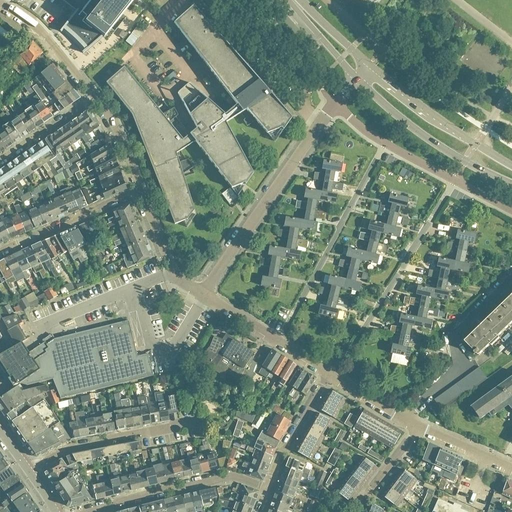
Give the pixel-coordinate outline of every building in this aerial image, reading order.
[(64,0),(69,4),(73,7),(77,9),(61,32),(62,31),(70,38),(75,43),(83,52),(81,53),(82,54),(83,53),(89,59),(93,64),(106,78),(132,55),(110,33),(125,12),(134,0),(64,0)] [(421,8),(425,0),(419,0),(417,5),(421,8)] [(226,122),(246,109),(267,133),(281,128),(283,130),(292,117),(271,93),(267,89),(193,5),(174,23),(237,104),(225,114),(189,83),(177,93),(196,128),(183,139),(124,67),(106,82),(131,114),(174,224),(187,219),(194,210),(176,153),(195,141),(230,187),(231,188),(244,183),(245,185),(253,173),(226,122)] [(137,25),(125,40),(131,45),(144,30),(137,25)] [(29,65),(42,53),(32,41),(29,44),(24,49),(10,67),(14,69),(23,58),(29,65)] [(65,80),(52,64),(38,75),(51,92),(52,93),(53,93),(66,82),(65,80)] [(173,71),(165,78),(170,84),(178,77),(173,71)] [(58,101),(73,90),(66,82),(53,93),(52,93),(52,94),(52,93),(48,97),(50,100),(55,97),(58,101)] [(59,112),(79,98),(73,90),(58,101),(58,102),(56,104),(55,106),(59,112)] [(44,123),(52,117),(41,102),(38,97),(37,95),(33,97),(37,103),(33,106),(44,123)] [(21,107),(22,108),(35,128),(44,123),(33,106),(28,109),(25,105),(21,107)] [(28,133),(35,128),(22,108),(19,110),(22,115),(18,118),(28,133)] [(100,125),(89,109),(81,115),(92,131),(93,133),(98,130),(101,135),(105,132),(100,126),(100,125)] [(13,144),(20,139),(7,119),(4,114),(3,112),(0,114),(0,116),(5,124),(5,123),(6,125),(2,128),(13,144)] [(7,119),(20,139),(28,133),(18,118),(13,121),(7,112),(4,114),(7,119)] [(88,141),(92,139),(88,133),(92,131),(81,115),(77,118),(76,118),(73,120),(88,141)] [(73,120),(71,121),(72,122),(67,125),(67,124),(66,125),(78,141),(82,138),(91,152),(94,150),(91,145),(88,141),(73,120)] [(78,141),(66,125),(62,128),(59,130),(73,150),(75,148),(73,144),(78,141)] [(13,144),(2,128),(0,129),(0,141),(5,149),(13,144)] [(73,150),(59,130),(57,131),(52,135),(63,151),(67,148),(74,157),(69,160),(72,164),(78,159),(73,150)] [(63,151),(52,135),(44,140),(63,168),(65,170),(69,168),(73,166),(72,164),(69,160),(65,163),(59,154),(63,151)] [(101,145),(98,140),(91,145),(94,150),(101,145)] [(54,157),(43,141),(42,142),(37,145),(35,147),(55,177),(59,175),(57,172),(49,160),(54,157)] [(94,163),(112,153),(109,144),(91,155),(92,159),(94,163)] [(55,177),(35,147),(32,148),(32,149),(28,152),(27,152),(38,168),(43,165),(52,179),(53,178),(55,177)] [(79,159),(86,154),(84,150),(77,154),(79,159)] [(22,156),(21,156),(19,157),(34,179),(35,181),(38,180),(37,178),(38,177),(34,171),(38,168),(27,152),(26,152),(26,153),(22,156)] [(97,172),(116,162),(112,153),(94,163),(94,164),(88,167),(89,172),(95,168),(97,172)] [(19,157),(17,159),(12,163),(12,162),(11,163),(22,179),(27,176),(31,181),(34,179),(19,157)] [(332,183),(334,172),(339,173),(339,172),(340,173),(342,164),(339,163),(323,160),(321,170),(325,170),(325,173),(320,174),(319,180),(323,181),(332,183)] [(95,183),(119,171),(116,162),(97,172),(98,177),(89,181),(91,185),(95,183)] [(22,179),(11,163),(6,167),(6,166),(3,168),(17,188),(18,190),(18,189),(19,190),(23,188),(18,181),(22,179)] [(76,164),(73,166),(69,168),(73,175),(75,174),(79,172),(80,172),(76,164)] [(17,188),(3,168),(1,169),(1,170),(0,170),(0,179),(9,193),(17,188)] [(101,191),(122,180),(119,171),(95,183),(96,188),(101,185),(102,189),(101,190),(101,191)] [(9,193),(0,179),(0,196),(6,206),(10,204),(12,202),(14,201),(12,197),(7,200),(5,196),(9,193)] [(97,201),(126,189),(122,180),(101,191),(103,194),(96,198),(97,201)] [(330,193),(332,183),(323,181),(322,192),(320,192),(318,201),(333,204),(334,194),(330,193)] [(48,188),(48,187),(46,182),(39,186),(38,187),(39,192),(48,188)] [(69,213),(61,196),(57,198),(54,192),(51,185),(48,187),(48,188),(51,196),(52,196),(61,218),(61,217),(62,216),(63,217),(64,216),(63,216),(69,213)] [(39,192),(38,187),(29,192),(31,196),(39,192)] [(87,206),(79,188),(73,191),(71,187),(69,189),(78,210),(79,209),(80,209),(81,209),(80,209),(87,206)] [(78,210),(69,189),(68,188),(59,192),(61,196),(69,213),(75,211),(76,211),(77,210),(78,210)] [(314,211),(316,201),(318,201),(320,192),(305,189),(303,198),(307,199),(307,202),(301,202),(300,209),(305,210),(314,211)] [(31,197),(31,196),(29,192),(26,194),(23,196),(21,197),(23,201),(31,197)] [(406,207),(408,199),(407,198),(390,194),(388,203),(392,204),(389,215),(398,216),(400,206),(405,207),(405,206),(406,207)] [(61,218),(52,196),(51,196),(49,197),(50,201),(46,203),(46,201),(44,202),(52,221),(58,218),(58,219),(59,218),(60,217),(61,218)] [(52,221),(44,202),(41,203),(42,205),(39,206),(37,202),(34,204),(44,225),(45,224),(46,224),(46,223),(52,221)] [(135,212),(131,203),(112,211),(114,217),(107,220),(109,223),(111,222),(135,212)] [(32,229),(25,211),(23,212),(24,213),(23,214),(19,204),(14,206),(14,207),(16,214),(24,233),(32,229)] [(44,225),(34,204),(31,205),(33,208),(30,210),(29,208),(26,209),(34,228),(35,228),(41,226),(42,226),(43,225),(44,225)] [(326,212),(314,211),(305,210),(303,221),(302,221),(300,230),(315,232),(317,223),(312,223),(313,219),(324,220),(326,212)] [(119,229),(138,221),(135,212),(111,222),(109,223),(107,224),(108,228),(117,224),(119,229)] [(24,233),(16,214),(9,217),(8,217),(17,236),(24,233)] [(395,227),(398,216),(389,215),(387,225),(385,225),(382,234),(397,237),(399,228),(395,227)] [(17,236),(8,217),(4,219),(3,217),(0,218),(1,220),(0,220),(0,221),(0,223),(9,239),(17,236)] [(297,240),(298,229),(300,230),(302,221),(287,218),(285,227),(289,228),(287,239),(297,240)] [(0,223),(0,221),(0,238),(2,243),(7,240),(9,239),(0,223)] [(113,242),(142,230),(138,221),(119,229),(122,235),(112,239),(113,242)] [(382,234),(385,225),(370,221),(368,230),(372,231),(371,234),(360,233),(359,239),(369,242),(377,244),(380,233),(382,234)] [(95,226),(89,228),(87,222),(78,226),(83,234),(91,231),(96,229),(95,226)] [(87,258),(81,247),(85,245),(75,227),(66,231),(84,260),(87,258)] [(456,242),(447,241),(446,248),(456,250),(465,252),(468,241),(472,242),(474,242),(475,233),(473,233),(474,233),(457,229),(455,238),(459,239),(458,242),(456,242)] [(125,243),(127,247),(146,239),(142,230),(113,242),(115,247),(125,243)] [(84,260),(66,231),(58,235),(69,253),(74,250),(80,262),(84,260)] [(94,240),(92,237),(93,236),(91,231),(83,234),(86,239),(88,243),(94,240)] [(69,253),(58,235),(49,239),(61,260),(64,264),(67,262),(64,256),(69,253)] [(61,260),(49,239),(40,242),(54,266),(56,265),(52,259),(56,257),(59,261),(61,260)] [(124,259),(150,248),(146,239),(127,247),(128,249),(130,252),(122,255),(124,259)] [(307,242),(297,240),(287,239),(286,249),(284,249),(282,258),(297,261),(299,252),(295,251),(295,248),(306,249),(307,242)] [(54,266),(40,242),(29,247),(39,264),(45,261),(49,269),(50,269),(55,278),(59,276),(54,266)] [(375,254),(376,251),(386,253),(388,246),(383,245),(377,244),(369,242),(366,252),(364,252),(362,261),(377,265),(379,255),(375,254)] [(282,258),(284,249),(269,246),(267,256),(271,256),(270,267),(279,269),(281,258),(282,258)] [(39,264),(29,247),(21,251),(30,268),(32,267),(35,274),(39,272),(42,279),(47,277),(39,264)] [(133,259),(134,265),(154,257),(150,248),(124,259),(125,262),(133,259)] [(362,261),(364,252),(350,248),(347,257),(351,258),(349,269),(358,271),(360,261),(362,261)] [(463,263),(465,252),(456,250),(454,261),(452,260),(450,270),(465,273),(467,263),(463,263)] [(30,268),(21,251),(12,255),(25,278),(25,280),(29,278),(25,271),(28,269),(29,271),(31,269),(30,268)] [(25,278),(12,255),(3,259),(14,277),(15,278),(18,283),(20,281),(20,280),(25,278)] [(450,270),(452,260),(437,257),(436,267),(440,267),(438,278),(446,280),(449,269),(450,270)] [(14,277),(3,259),(0,261),(0,272),(6,282),(10,290),(11,292),(14,290),(13,288),(14,288),(10,281),(15,278),(14,277)] [(277,280),(279,269),(270,267),(268,278),(264,277),(264,278),(262,277),(260,286),(262,286),(262,287),(279,290),(281,280),(277,280)] [(355,282),(358,271),(349,269),(346,280),(344,279),(342,288),(356,292),(359,283),(355,282)] [(132,281),(139,278),(136,271),(130,274),(132,281)] [(342,288),(344,279),(329,275),(327,284),(331,285),(330,289),(319,287),(318,294),(329,296),(337,298),(340,288),(342,288)] [(450,289),(452,281),(446,280),(438,278),(435,289),(433,289),(432,298),(446,301),(448,292),(444,291),(445,288),(450,289)] [(71,285),(59,289),(61,295),(72,292),(71,285)] [(408,305),(419,307),(428,308),(430,297),(432,298),(433,289),(419,286),(417,295),(421,296),(420,299),(416,299),(409,297),(408,305)] [(57,296),(52,287),(44,292),(48,300),(49,301),(57,296)] [(511,294),(511,295),(510,297),(508,299),(509,300),(506,303),(505,302),(505,303),(502,306),(501,305),(502,306),(499,309),(498,308),(498,309),(495,312),(511,328),(510,328),(511,328),(511,326),(511,294)] [(335,309),(335,306),(346,308),(348,301),(337,298),(329,296),(326,307),(322,306),(320,306),(318,314),(320,315),(319,315),(336,319),(339,310),(335,309)] [(31,308),(28,303),(25,297),(17,302),(21,310),(23,310),(24,311),(26,310),(31,308)] [(40,305),(39,303),(37,299),(28,303),(31,308),(40,305)] [(8,305),(0,309),(3,315),(4,316),(11,314),(13,313),(8,305)] [(425,319),(426,315),(437,317),(439,310),(433,309),(428,308),(419,307),(417,317),(415,317),(413,326),(428,329),(429,320),(425,319)] [(484,354),(488,350),(486,349),(490,345),(492,347),(492,346),(491,344),(494,341),(496,343),(496,342),(495,341),(498,338),(499,339),(503,334),(502,333),(505,331),(506,331),(510,328),(511,328),(495,312),(495,311),(494,312),(495,312),(492,315),(491,315),(491,316),(489,318),(488,318),(487,318),(488,319),(486,322),(485,322),(485,323),(482,325),(481,324),(479,326),(478,328),(478,329),(476,332),(475,332),(475,333),(472,335),(471,334),(471,335),(468,338),(467,338),(468,339),(466,341),(465,340),(464,341),(475,352),(474,353),(476,355),(477,354),(479,356),(480,356),(483,353),(484,354)] [(18,324),(22,322),(17,314),(12,316),(1,318),(8,330),(18,324)] [(391,325),(389,333),(409,336),(411,325),(413,326),(415,317),(400,314),(398,323),(402,324),(401,327),(391,325)] [(153,376),(148,354),(137,356),(128,320),(53,339),(54,339),(50,342),(46,344),(45,342),(29,353),(25,347),(21,342),(15,345),(15,346),(0,354),(0,367),(4,374),(6,373),(8,375),(9,377),(7,378),(13,387),(15,385),(18,383),(19,384),(19,383),(27,385),(52,379),(60,399),(153,376)] [(18,324),(8,330),(7,331),(15,346),(15,345),(21,342),(26,339),(18,324)] [(251,357),(253,353),(252,353),(239,345),(240,343),(226,334),(225,336),(225,335),(222,340),(214,337),(215,336),(214,336),(210,346),(199,358),(200,358),(206,364),(206,365),(223,376),(228,368),(232,370),(229,374),(247,386),(254,372),(258,364),(252,360),(253,358),(251,357)] [(407,347),(409,336),(400,335),(398,345),(394,344),(394,345),(392,344),(390,353),(392,353),(392,354),(409,357),(411,348),(407,347)] [(267,376),(280,356),(272,350),(261,366),(263,367),(259,373),(266,378),(267,376)] [(278,377),(288,361),(280,356),(267,376),(271,379),(274,374),(278,377)] [(282,389),(296,366),(288,361),(278,377),(282,379),(277,386),(282,389)] [(292,398),(307,373),(299,367),(288,384),(293,388),(289,396),(292,398)] [(479,367),(475,371),(483,382),(487,378),(479,367)] [(478,385),(483,382),(475,371),(470,374),(478,385)] [(311,387),(311,386),(316,378),(307,373),(292,398),(295,400),(300,392),(305,396),(307,392),(310,387),(311,387)] [(478,385),(470,374),(466,377),(474,388),(477,386),(478,385)] [(474,388),(466,377),(461,380),(469,391),(474,388)] [(511,377),(492,392),(481,400),(472,406),(480,418),(489,412),(492,416),(497,413),(509,404),(511,408),(511,377)] [(0,395),(0,409),(9,423),(45,400),(48,398),(50,401),(60,399),(52,379),(27,385),(19,383),(19,384),(18,383),(15,385),(17,386),(12,390),(11,388),(0,395)] [(469,391),(461,380),(457,384),(465,395),(469,391)] [(465,395),(457,384),(452,387),(461,398),(465,395)] [(461,398),(452,387),(448,390),(456,401),(461,398)] [(340,409),(346,399),(329,389),(324,399),(340,409)] [(456,401),(448,390),(444,393),(452,404),(456,401)] [(168,408),(166,408),(163,392),(154,394),(155,401),(156,401),(160,422),(169,421),(167,414),(178,412),(175,395),(166,397),(168,408)] [(452,404),(444,393),(439,397),(447,408),(452,404)] [(146,397),(146,396),(137,398),(138,405),(139,404),(142,426),(151,424),(150,417),(148,405),(146,397)] [(160,422),(156,401),(155,401),(150,402),(149,397),(146,397),(148,405),(150,417),(151,424),(160,422)] [(447,408),(439,397),(435,399),(434,399),(443,411),(447,408)] [(122,408),(125,429),(134,427),(129,400),(129,399),(120,400),(122,408)] [(335,418),(340,409),(324,399),(318,409),(335,418)] [(30,420),(49,407),(45,400),(9,423),(17,434),(33,424),(30,420)] [(122,408),(120,400),(115,401),(117,411),(113,412),(116,430),(125,429),(122,408)] [(142,426),(139,404),(138,405),(139,406),(137,407),(134,408),(133,400),(129,400),(134,427),(142,426)] [(114,431),(111,415),(107,416),(104,401),(100,402),(100,405),(105,433),(114,431)] [(442,412),(435,403),(429,407),(436,416),(438,414),(442,412)] [(78,438),(73,413),(71,404),(68,404),(70,414),(72,413),(72,415),(70,416),(71,422),(66,423),(68,433),(72,439),(78,438)] [(105,433),(100,405),(96,406),(97,413),(92,414),(96,434),(105,433)] [(244,419),(248,409),(240,406),(237,410),(236,416),(244,419)] [(280,415),(282,411),(275,406),(272,411),(280,415)] [(24,445),(60,423),(54,415),(49,407),(30,420),(33,424),(17,434),(24,445)] [(256,413),(248,409),(244,419),(252,422),(256,413)] [(363,432),(373,415),(363,410),(354,426),(363,432)] [(83,411),(82,411),(73,413),(78,438),(87,436),(84,420),(85,420),(84,418),(83,411)] [(281,417),(290,422),(293,416),(285,411),(281,417)] [(258,427),(264,418),(265,415),(260,412),(253,424),(258,427)] [(327,432),(333,422),(316,412),(310,422),(327,432)] [(96,434),(92,414),(90,414),(91,419),(85,420),(84,420),(87,436),(96,434)] [(290,422),(281,417),(276,414),(270,424),(285,432),(290,422)] [(373,437),(382,420),(373,415),(363,432),(373,437)] [(382,443),(392,426),(382,420),(373,437),(382,443)] [(327,432),(310,422),(305,431),(322,441),(327,432)] [(24,445),(29,452),(65,431),(60,423),(24,445)] [(257,438),(259,439),(255,449),(272,457),(276,449),(279,442),(285,432),(270,424),(265,434),(261,431),(257,438)] [(392,448),(402,431),(392,426),(382,443),(392,448)] [(65,431),(29,452),(31,456),(36,457),(71,440),(65,431)] [(322,441),(305,431),(300,441),(316,450),(322,441)] [(203,446),(209,470),(223,467),(226,457),(216,459),(214,452),(210,453),(206,439),(202,441),(203,446)] [(239,448),(242,443),(235,440),(232,445),(239,448)] [(142,453),(139,441),(139,442),(139,441),(122,445),(124,453),(128,453),(128,454),(130,454),(130,456),(142,453)] [(311,460),(316,450),(300,441),(294,451),(311,460)] [(222,450),(229,450),(231,444),(223,442),(222,450)] [(339,448),(346,452),(349,446),(342,442),(339,448)] [(433,465),(440,448),(428,443),(422,460),(433,465)] [(120,454),(124,453),(122,445),(106,448),(108,457),(108,460),(117,458),(120,457),(120,454)] [(184,477),(179,461),(175,463),(172,452),(171,452),(170,446),(166,447),(174,479),(184,477)] [(209,470),(203,446),(200,447),(202,456),(197,457),(201,473),(209,470)] [(252,458),(269,465),(272,457),(255,449),(248,446),(246,450),(254,453),(252,457),(252,458)] [(174,479),(166,447),(162,448),(166,460),(161,462),(161,463),(161,464),(162,465),(164,474),(166,482),(174,479)] [(108,457),(106,448),(89,451),(91,465),(92,467),(100,466),(99,461),(104,460),(103,458),(108,457)] [(339,457),(342,452),(335,448),(332,453),(339,457)] [(444,470),(451,453),(440,448),(433,465),(439,467),(437,473),(442,475),(444,470)] [(187,459),(186,453),(185,449),(181,449),(180,450),(183,460),(179,461),(184,477),(192,475),(187,459)] [(91,465),(89,451),(70,454),(65,456),(68,464),(75,462),(75,463),(78,463),(78,464),(80,463),(80,465),(82,464),(83,465),(88,464),(89,465),(91,465)] [(201,473),(197,457),(195,451),(188,453),(186,453),(187,459),(192,475),(201,473)] [(339,457),(332,453),(330,458),(337,462),(339,457)] [(459,465),(462,458),(451,453),(444,470),(455,475),(460,476),(464,467),(459,465)] [(0,471),(8,466),(2,457),(0,454),(0,471)] [(377,468),(362,456),(355,465),(371,477),(377,468)] [(164,474),(162,465),(161,464),(161,463),(155,465),(153,458),(150,459),(151,461),(152,462),(157,484),(166,482),(164,474)] [(266,473),(269,465),(252,458),(249,466),(266,473)] [(305,468),(306,464),(289,458),(285,467),(308,475),(310,470),(305,468)] [(337,462),(330,458),(327,462),(334,466),(337,462)] [(46,476),(64,466),(61,459),(43,468),(43,471),(46,476)] [(148,486),(146,476),(144,469),(139,470),(138,462),(133,463),(133,464),(135,471),(139,488),(148,486)] [(157,484),(152,462),(143,464),(144,469),(146,476),(148,486),(157,484)] [(65,466),(64,466),(46,476),(51,483),(78,468),(78,467),(79,467),(77,463),(65,466)] [(122,493),(117,472),(115,463),(109,465),(111,474),(113,473),(114,478),(112,478),(111,477),(109,477),(109,479),(113,495),(122,493)] [(266,473),(249,466),(243,464),(242,467),(247,469),(246,472),(244,471),(243,474),(263,481),(266,473)] [(371,477),(355,465),(349,474),(364,485),(371,477)] [(0,485),(15,475),(8,466),(0,471),(0,485)] [(307,480),(308,475),(285,467),(282,476),(299,481),(301,477),(307,480)] [(60,496),(85,483),(82,474),(78,468),(51,483),(60,496)] [(417,480),(401,468),(394,477),(410,489),(417,480)] [(325,472),(319,470),(316,479),(321,481),(325,472)] [(122,493),(130,491),(127,475),(122,476),(121,471),(117,472),(122,493)] [(139,488),(135,471),(132,472),(132,473),(127,475),(130,491),(139,488)] [(113,495),(109,479),(104,480),(102,474),(99,475),(104,497),(105,497),(113,495)] [(364,485),(349,474),(342,482),(357,494),(364,485)] [(0,511),(27,493),(15,475),(0,485),(0,511)] [(97,482),(91,483),(95,499),(104,497),(99,475),(95,476),(97,482)] [(299,481),(282,476),(278,484),(296,490),(298,485),(306,488),(307,484),(299,481)] [(410,489),(394,477),(388,486),(403,498),(410,489)] [(511,498),(511,480),(507,478),(501,494),(511,498)] [(313,487),(318,489),(321,481),(316,479),(313,487)] [(446,484),(440,481),(438,486),(439,487),(438,489),(440,489),(440,490),(443,491),(446,484)] [(357,494),(342,482),(335,491),(351,503),(357,494)] [(68,507),(94,500),(85,483),(60,496),(61,497),(65,505),(68,507)] [(259,491),(239,484),(237,485),(235,489),(233,488),(232,491),(236,492),(255,500),(259,491)] [(299,491),(296,490),(278,484),(275,492),(293,498),(295,493),(298,494),(299,491)] [(403,498),(388,486),(381,495),(396,506),(403,498)] [(313,487),(310,496),(316,498),(319,489),(318,489),(313,487)] [(211,498),(216,497),(214,488),(200,492),(204,507),(210,506),(210,504),(212,504),(211,498)] [(204,511),(204,507),(200,492),(190,494),(194,511),(201,510),(201,511),(204,511)] [(252,508),(255,500),(236,492),(231,493),(229,500),(233,501),(252,508)] [(296,499),(293,498),(275,492),(272,500),(289,507),(293,508),(295,503),(298,504),(299,501),(296,499)] [(33,501),(27,493),(0,511),(7,511),(18,511),(33,502),(33,501)] [(193,511),(194,511),(190,494),(182,496),(185,511),(193,511)] [(185,511),(182,496),(172,498),(175,511),(185,511)] [(237,511),(250,511),(252,508),(233,501),(229,500),(219,497),(217,505),(232,508),(231,509),(237,511)] [(175,511),(172,498),(162,500),(165,511),(175,511)] [(467,511),(460,509),(438,498),(431,511),(467,511)] [(149,504),(145,505),(146,511),(165,511),(162,500),(149,504)] [(269,508),(278,511),(288,511),(287,511),(289,507),(272,500),(269,508)] [(37,511),(40,511),(33,502),(18,511),(37,511)] [(386,511),(384,511),(385,510),(372,503),(368,511),(386,511)]
